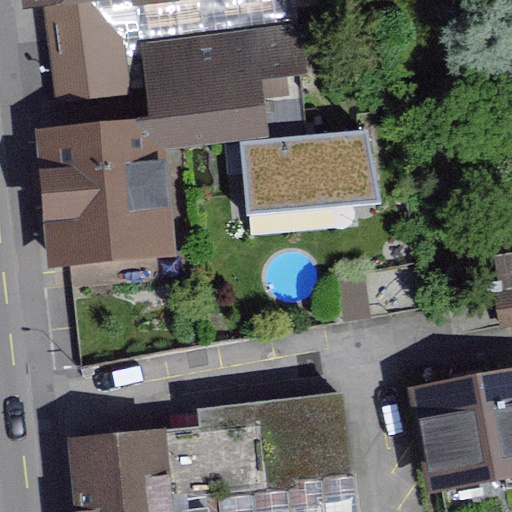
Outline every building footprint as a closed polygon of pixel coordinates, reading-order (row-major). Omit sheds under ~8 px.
[(307,138),(297,30),(227,37),(231,83),(150,92),(154,129),(42,139),(53,257),(168,247),(159,146),(242,135),(243,143),(307,138)] [(116,33),(56,40),(60,68),(120,60),(116,33)] [(145,48),(150,92),(231,83),(227,37),(145,48)] [(120,60),(60,68),(64,98),(123,91),(120,60)] [(381,204),(367,133),(307,138),(243,143),(247,216),(381,204)] [(511,292),(498,295),(503,325),(511,323),(511,292)] [(455,391),(421,397),(437,483),(506,470),(508,486),(511,484),(511,380),(483,386),(482,378),(454,383),(455,391)] [(201,431),(74,443),(80,511),(353,511),(341,396),(200,413),(200,422),(201,431)]
